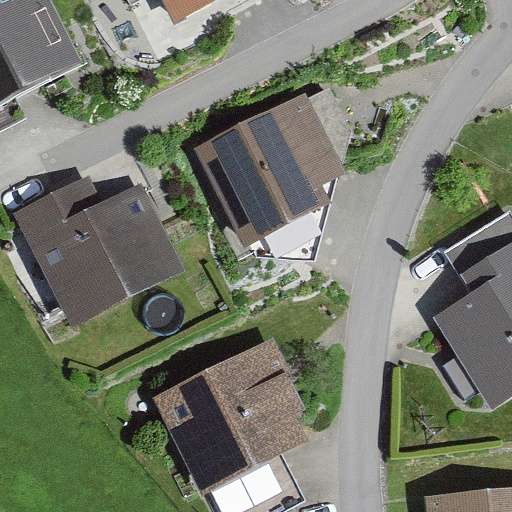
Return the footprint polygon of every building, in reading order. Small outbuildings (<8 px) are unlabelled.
[(42,0),(0,0),(0,122),(84,77),(42,0)] [(126,0),(132,11),(155,0),(156,0),(176,41),(263,0),(126,0)] [(305,110),(198,162),(249,266),(356,214),(305,110)] [(91,185),(15,223),(78,348),(187,294),(137,195),(104,211),(91,185)] [(511,222),(446,264),(474,310),(437,333),(495,426),(511,415),(511,222)] [(269,351),(155,412),(209,511),(211,511),(307,461),(295,439),(313,430),(269,351)] [(511,511),(511,494),(425,502),(425,511),(511,511)]
